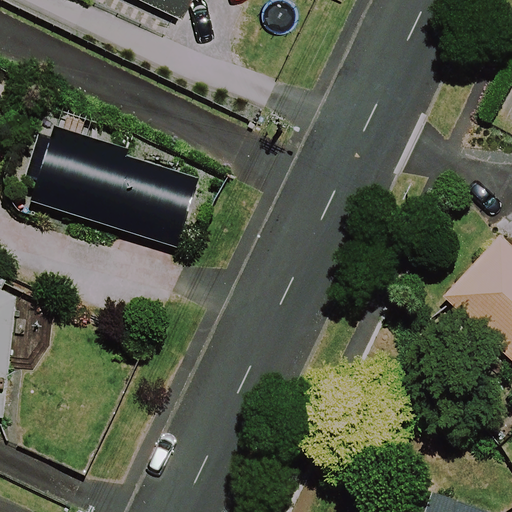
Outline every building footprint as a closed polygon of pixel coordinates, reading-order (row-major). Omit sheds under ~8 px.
[(130,0),(176,22),(186,0),(130,0)] [(194,184),(48,136),(25,207),(171,255),(194,184)] [(511,248),(504,240),(440,302),(511,377),(511,248)] [(8,319),(13,310),(9,308),(0,302),(0,423),(4,423),(8,319)] [(459,511),(400,491),(392,511),(459,511)]
